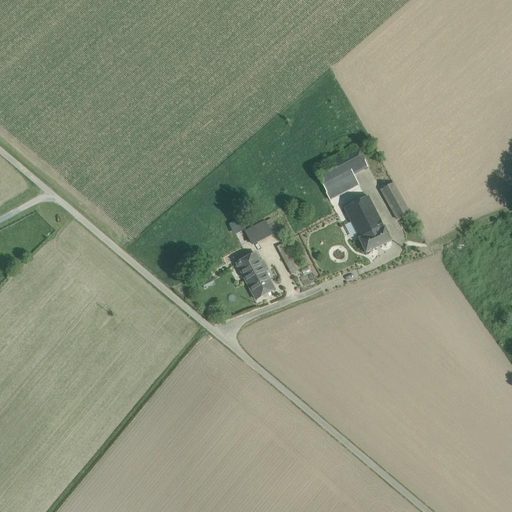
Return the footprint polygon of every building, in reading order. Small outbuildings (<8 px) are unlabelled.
[(356,146),(314,168),(325,190),(345,179),(353,175),(367,167),(356,146)] [(353,175),(345,179),(351,188),(358,184),(353,175)] [(345,179),(325,190),(327,194),(326,194),(329,200),(351,188),(345,179)] [(402,199),(393,183),(381,190),(390,207),(402,199)] [(368,197),(344,209),(352,224),(358,236),(359,239),(384,228),(368,197)] [(402,199),(390,207),(398,220),(410,214),(402,199)] [(244,229),(239,219),(229,225),(234,234),(244,229)] [(265,222),(268,227),(274,224),(272,219),(265,222)] [(265,222),(246,232),(252,245),(272,235),(268,227),(265,222)] [(274,224),(268,227),(272,235),(278,232),(274,224)] [(352,239),(358,236),(352,224),(345,227),(352,239)] [(359,239),(366,253),(391,242),(384,228),(359,239)] [(287,242),(277,247),(291,275),(298,271),(289,255),(290,255),(288,250),(290,249),(287,242)] [(243,254),(234,259),(237,264),(246,260),(243,254)] [(246,260),(237,264),(248,284),(266,275),(255,255),(246,260)] [(266,275),(248,284),(256,299),(274,290),(266,275)] [(203,286),(205,290),(215,285),(212,281),(203,286)]
